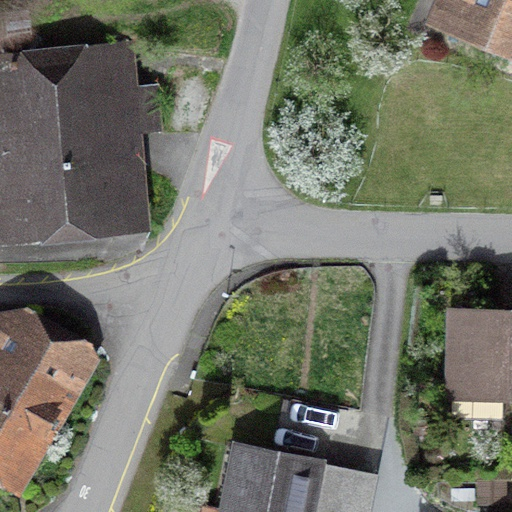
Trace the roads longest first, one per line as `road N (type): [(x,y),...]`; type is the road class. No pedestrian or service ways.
road 1 (unclassified): [(511,234),(210,226)]
road 2 (unclassified): [(63,511),(167,301)]
road 3 (unclassified): [(210,226),(267,0)]
road 4 (unclassified): [(167,301),(0,292)]
